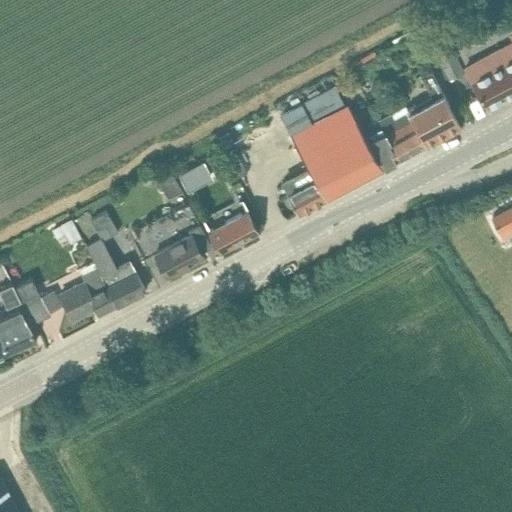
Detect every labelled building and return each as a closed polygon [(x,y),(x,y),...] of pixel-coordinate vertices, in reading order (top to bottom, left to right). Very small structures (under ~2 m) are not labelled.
[(485,105),(511,91),(511,35),(511,36),(511,38),(511,41),(465,66),(485,105)] [(449,79),(463,72),(451,49),(437,56),(449,79)] [(388,76),(398,70),(387,52),(378,57),(388,76)] [(383,68),(377,57),(354,69),(350,71),(357,83),(383,68)] [(414,117),(412,118),(426,144),(460,126),(431,70),(420,75),(433,100),(419,107),(417,104),(409,108),(414,117)] [(345,105),(335,86),(281,115),(315,178),(287,192),(298,213),(383,168),(366,136),(366,135),(349,103),(345,105)] [(398,160),(426,144),(412,118),(384,133),(398,160)] [(383,168),(398,160),(384,133),(381,128),(366,135),(366,136),(383,168)] [(217,136),(237,176),(247,171),(226,131),(217,136)] [(246,166),(253,180),(264,175),(258,161),(246,166)] [(195,164),(178,173),(187,191),(205,182),(195,164)] [(167,198),(181,190),(172,173),(158,180),(167,198)] [(149,209),(153,222),(185,212),(181,200),(149,209)] [(500,231),(511,225),(511,206),(492,216),(500,231)] [(218,251),(258,230),(247,209),(208,230),(218,251)] [(117,266),(114,261),(103,240),(118,231),(106,210),(90,219),(101,237),(87,245),(95,262),(118,303),(145,290),(136,271),(135,271),(129,260),(117,266)] [(82,238),(72,219),(52,229),(56,239),(65,234),(70,244),(82,238)] [(166,276),(203,257),(201,252),(210,247),(198,224),(188,230),(190,234),(154,253),(157,259),(166,276)] [(10,239),(0,244),(0,267),(20,258),(10,239)] [(99,313),(118,303),(95,262),(80,269),(83,274),(86,280),(60,293),(72,317),(95,306),(99,313)] [(16,285),(35,323),(51,315),(31,277),(16,285)] [(0,294),(6,307),(20,301),(13,284),(0,290),(0,294)] [(0,336),(8,353),(36,341),(21,308),(0,317),(0,336)] [(0,476),(0,511),(18,511),(6,487),(0,476)]
